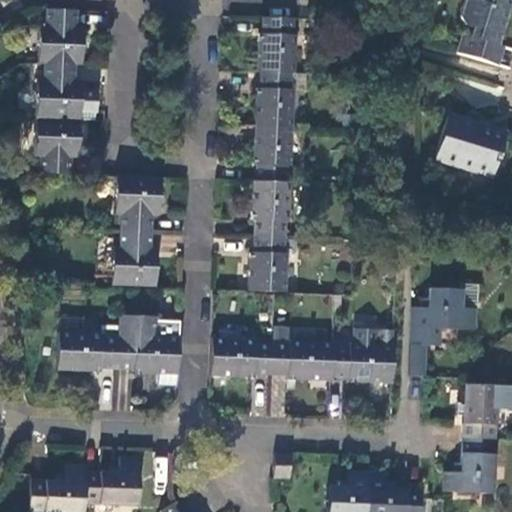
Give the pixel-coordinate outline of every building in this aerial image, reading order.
[(461,39),(457,53),(489,63),(493,46),(500,48),(511,0),(464,0),(459,17),(465,28),(472,30),(470,39),(464,37),(461,39)] [(38,24),(36,63),(42,64),(76,65),(81,65),(83,26),(77,26),(78,10),(44,9),(44,25),(38,24)] [(292,73),(294,73),(295,34),(293,34),(294,20),(259,18),(259,32),(256,32),(255,72),(258,72),(292,73)] [(489,63),(499,66),(503,49),(500,48),(493,46),(489,63)] [(36,79),(34,118),(79,119),(97,120),(97,98),(80,97),(81,82),(75,81),(76,65),(42,64),(41,79),(36,79)] [(252,127),(292,128),(294,88),(291,88),(292,73),(258,72),(258,86),(254,85),(252,127)] [(437,157),(494,176),(506,135),(450,116),(437,157)] [(79,119),(34,118),(33,156),(38,156),(37,173),(71,174),(72,158),(77,158),(79,119)] [(290,167),(292,128),(252,127),(251,164),(254,165),(254,182),(288,183),(289,167),(290,167)] [(118,215),(118,230),(152,232),(153,216),(158,216),(159,177),(114,176),(112,214),(118,215)] [(252,236),(286,237),(286,221),(289,221),(290,183),(288,183),(254,182),(251,181),(249,220),(252,220),(252,236)] [(152,232),(118,230),(117,247),(111,247),(110,285),(157,286),(157,249),(152,248),(152,232)] [(285,251),(286,237),(252,236),(251,251),(248,250),(246,291),(286,292),(288,251),(285,251)] [(461,306),(476,307),(478,286),(461,285),(462,289),(461,306)] [(428,287),(427,305),(411,304),(409,343),(426,343),(440,344),(441,328),(476,329),(476,307),(461,306),(462,289),(428,287)] [(116,342),(115,369),(130,370),(130,374),(156,375),(175,376),(177,323),(117,320),(116,331),(116,342)] [(391,330),(351,329),(351,341),(348,341),(348,344),(331,344),(330,378),(347,379),(347,382),(389,383),(391,330)] [(116,342),(116,331),(100,331),(100,334),(99,341),(116,342)] [(115,369),(116,342),(99,341),(100,334),(56,332),(54,370),(98,372),(98,369),(115,369)] [(254,339),(209,337),(208,376),(227,377),(254,378),(255,375),(269,375),(270,342),(254,341),(254,339)] [(270,342),(269,375),(285,376),(285,379),(329,381),(330,378),(331,344),(332,342),(286,340),(286,342),(270,342)] [(408,375),(424,376),(426,343),(409,343),(408,375)] [(175,376),(156,375),(155,385),(175,386),(175,376)] [(227,377),(208,376),(207,387),(226,388),(227,377)] [(510,385),(462,384),(461,425),(462,425),(462,439),(494,440),(495,408),(510,409),(510,385)] [(492,494),(494,440),(462,439),(462,452),(460,452),(460,472),(445,472),(444,492),(492,494)] [(116,467),(117,451),(100,450),(100,466),(116,467)] [(287,479),(288,455),(272,455),(271,478),(287,479)] [(167,459),(155,458),(153,480),(164,481),(167,459)] [(84,473),(82,504),(137,506),(140,460),(118,459),(118,473),(84,473)] [(82,511),(82,504),(84,473),(84,468),(66,467),(65,483),(30,482),(29,511),(82,511)] [(364,511),(366,474),(347,473),(346,488),(325,487),(324,511),(364,511)] [(387,476),(366,474),(364,511),(419,511),(420,491),(387,490),(387,476)]
